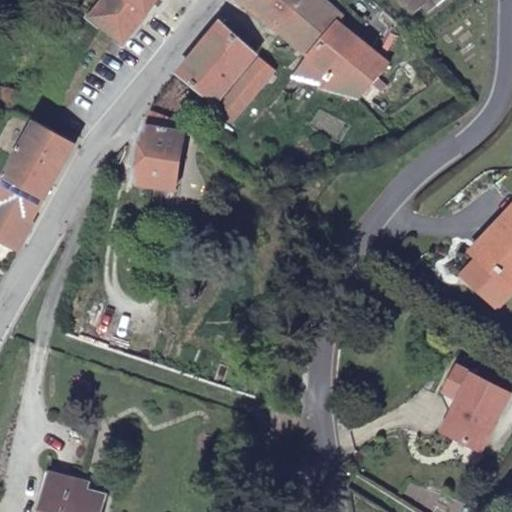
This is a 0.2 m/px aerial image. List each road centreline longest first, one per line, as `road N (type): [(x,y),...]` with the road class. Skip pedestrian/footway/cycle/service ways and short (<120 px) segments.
road 1 (residential): [(336,511),(315,374),(343,283),(388,192),(501,110),(510,0)]
road 2 (residential): [(0,324),(97,149),(220,0)]
